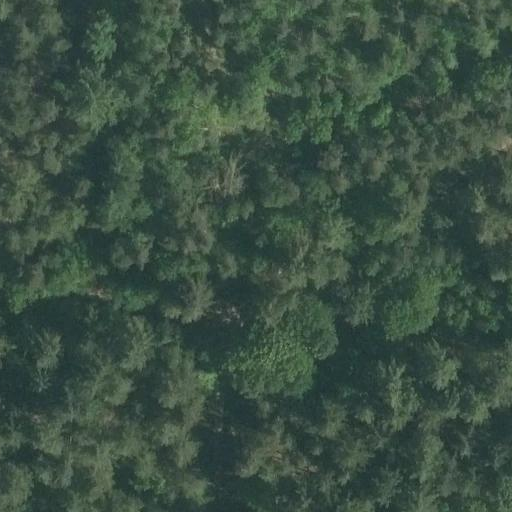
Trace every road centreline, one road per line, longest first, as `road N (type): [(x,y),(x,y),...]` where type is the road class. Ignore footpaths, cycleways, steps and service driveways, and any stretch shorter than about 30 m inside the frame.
road 1 (track): [(0,299),(87,290),(229,317),(294,287),(511,138)]
road 2 (track): [(229,317),(218,377),(219,511)]
